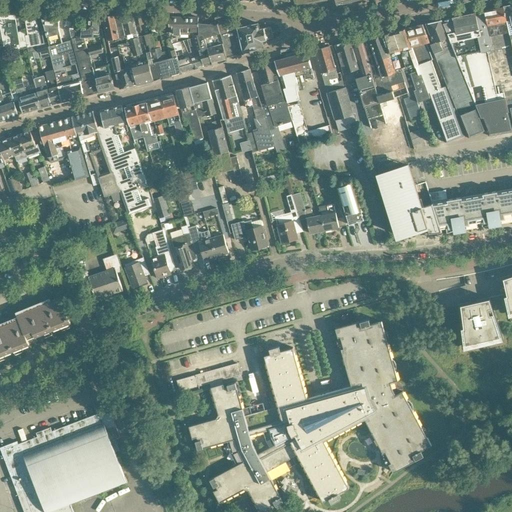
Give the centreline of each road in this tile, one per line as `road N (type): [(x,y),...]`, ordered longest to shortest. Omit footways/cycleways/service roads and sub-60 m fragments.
road 1 (unclassified): [(511,237),(254,270),(131,313),(0,388)]
road 2 (unclassified): [(0,132),(201,75),(291,41),(300,29)]
road 3 (unclassified): [(300,29),(286,18),(85,0)]
road 4 (unclassified): [(457,0),(300,29)]
